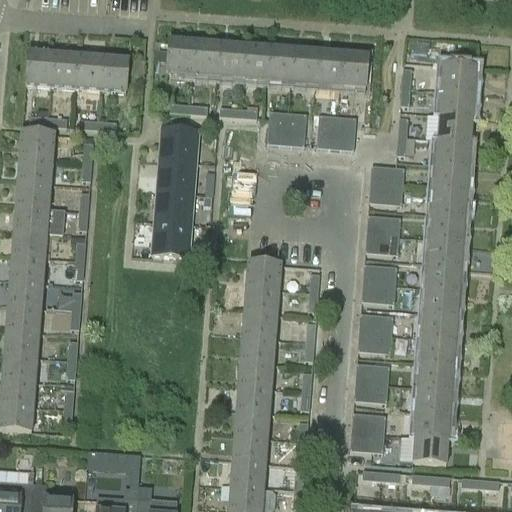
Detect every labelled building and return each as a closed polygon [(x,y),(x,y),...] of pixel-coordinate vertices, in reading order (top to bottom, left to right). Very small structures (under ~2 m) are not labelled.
[(192,80),(194,47),(169,45),(167,79),(192,80)] [(192,80),(216,82),(219,49),(194,47),(192,80)] [(243,51),(219,49),(216,82),(241,84),(243,51)] [(241,84),(265,86),(268,53),(243,51),(241,84)] [(292,55),(268,53),(265,86),(290,88),(292,55)] [(314,90),(317,56),(292,55),(290,88),(289,97),(299,97),(299,89),(314,90)] [(341,58),(317,56),(314,90),(339,92),(341,58)] [(51,92),(53,59),(28,57),(25,90),(51,92)] [(349,93),(364,94),(367,60),(341,58),(339,92),(338,100),(348,101),(349,93)] [(75,94),(78,60),(53,59),(51,92),(75,94)] [(102,62),(78,60),(75,94),(100,96),(102,62)] [(127,64),(102,62),(100,96),(125,98),(127,64)] [(441,96),(474,99),(476,73),(442,71),(441,96)] [(411,75),(402,74),(400,93),(410,93),(411,75)] [(400,93),(399,111),(408,112),(410,93),(400,93)] [(474,99),(441,96),(439,121),(472,123),(474,99)] [(221,102),(221,113),(219,113),(218,122),(237,123),(238,114),(238,110),(238,103),(221,102)] [(188,119),(188,110),(169,109),(169,118),(188,119)] [(207,112),(188,110),(188,119),(206,121),(207,112)] [(256,116),(238,114),(237,123),(256,125),(256,116)] [(280,127),(286,127),(287,118),(268,117),(268,126),(280,127)] [(286,127),(293,128),(305,129),(306,120),(287,118),(286,127)] [(317,130),(330,131),(336,131),(337,122),(318,120),(317,130)] [(47,132),(47,122),(29,121),(28,130),(47,132)] [(472,123),(439,121),(437,146),(470,148),(472,123)] [(66,124),(47,122),(47,132),(65,133),(66,124)] [(354,133),(354,132),(355,123),(337,122),(336,131),(342,132),(354,133)] [(397,142),(406,143),(407,124),(398,123),(397,142)] [(96,135),(97,126),(78,125),(77,134),(96,135)] [(116,128),(97,126),(96,135),(115,137),(116,128)] [(280,127),(268,126),(266,149),(279,150),(280,127)] [(293,128),(286,127),(280,127),(279,150),(291,151),(293,128)] [(305,129),(293,128),(291,151),(303,152),(305,129)] [(330,131),(317,130),(315,153),(328,154),(330,131)] [(336,131),(330,131),(328,154),(340,155),(342,132),(336,131)] [(161,132),(159,164),(195,167),(197,134),(161,132)] [(340,155),(352,156),(354,133),(342,132),(340,155)] [(20,137),(18,163),(52,165),(53,140),(20,137)] [(397,142),(395,161),(405,162),(406,143),(397,142)] [(470,148),(437,146),(435,170),(469,173),(470,148)] [(82,167),(91,168),(92,149),(83,148),(82,167)] [(50,190),(52,165),(18,163),(16,187),(50,190)] [(193,199),(195,167),(159,164),(157,196),(193,199)] [(80,186),(89,186),(91,168),(82,167),(80,186)] [(469,173),(435,170),(433,195),(467,197),(469,173)] [(394,185),(395,173),(370,171),(369,184),(394,185)] [(393,192),(402,192),(404,174),(395,173),(394,185),(393,192)] [(394,185),(369,184),(369,196),(393,198),(393,192),(394,185)] [(16,187),(14,212),(48,215),(50,190),(16,187)] [(393,198),(392,210),(401,211),(402,192),(393,192),(393,198)] [(467,197),(433,195),(431,220),(465,222),(467,197)] [(157,196),(154,228),(190,230),(193,199),(157,196)] [(369,196),(368,208),(392,210),(393,198),(369,196)] [(78,217),(87,217),(88,199),(79,198),(78,217)] [(64,216),(48,215),(14,212),(12,237),(46,239),(62,241),(64,216)] [(76,235),(86,236),(87,217),(78,217),(76,235)] [(465,222),(431,220),(429,244),(463,247),(465,222)] [(390,235),(391,223),(367,221),(366,233),(390,235)] [(390,241),(398,242),(400,223),(391,223),(390,235),(390,241)] [(187,263),(188,263),(189,254),(190,230),(154,228),(152,260),(187,263)] [(390,235),(366,233),(365,246),(389,247),(390,241),(390,235)] [(12,237),(10,262),(44,264),(46,239),(12,237)] [(389,247),(388,260),(397,261),(398,242),(390,241),(389,247)] [(463,247),(429,244),(428,269),(461,271),(463,247)] [(365,246),(364,258),(388,260),(389,247),(365,246)] [(74,266),(83,267),(85,248),(75,247),(74,266)] [(187,266),(207,268),(207,264),(207,256),(189,254),(188,263),(187,263),(187,266)] [(42,289),(44,264),(10,262),(8,286),(42,289)] [(73,285),(82,286),(83,267),(74,266),(73,285)] [(248,268),(246,293),(279,296),(281,270),(248,268)] [(461,271),(428,269),(426,294),(459,296),(461,271)] [(386,284),(387,272),(363,270),(362,282),(386,284)] [(386,291),(394,291),(396,273),(387,272),(386,284),(386,291)] [(308,298),(317,298),(319,279),(310,279),(308,298)] [(386,284),(362,282),(361,295),(385,297),(386,291),(386,284)] [(8,286),(6,311),(40,314),(42,289),(8,286)] [(385,297),(385,309),(393,310),(394,291),(386,291),(385,297)] [(277,320),(279,296),(246,293),(244,318),(277,320)] [(459,296),(426,294),(424,318),(457,321),(459,296)] [(361,295),(360,307),(385,309),(385,297),(361,295)] [(70,316),(79,316),(81,298),(72,297),(70,316)] [(307,316),(316,317),(317,298),(308,298),(307,316)] [(38,338),(40,314),(6,311),(5,336),(38,338)] [(69,334),(78,335),(79,316),(70,316),(69,334)] [(244,318),(242,343),(275,345),(277,320),(244,318)] [(457,321),(424,318),(422,343),(456,346),(457,321)] [(383,334),(384,321),(359,319),(358,332),(383,334)] [(382,340),(391,341),(392,322),(384,321),(383,334),(382,340)] [(304,347),(313,348),(315,329),(306,328),(304,347)] [(383,334),(358,332),(357,344),(382,346),(382,340),(383,334)] [(5,336),(3,360),(36,363),(38,338),(5,336)] [(382,346),(381,359),(389,359),(391,341),(382,340),(382,346)] [(273,370),(275,345),(242,343),(240,367),(273,370)] [(456,346),(422,343),(420,368),(454,370),(456,346)] [(357,344),(356,357),(381,359),(382,346),(357,344)] [(66,365),(75,366),(77,347),(68,347),(66,365)] [(303,366),(312,367),(313,348),(304,347),(303,366)] [(35,388),(36,363),(3,360),(1,385),(35,388)] [(65,384),(74,385),(75,366),(66,365),(65,384)] [(240,367),(238,392),(271,395),(273,370),(240,367)] [(454,370),(420,368),(418,392),(452,395),(454,370)] [(379,383),(380,371),(355,369),(354,382),(379,383)] [(379,390),(387,390),(388,372),(380,371),(379,383),(379,390)] [(310,398),(311,379),(302,378),(300,397),(310,398)] [(379,383),(354,382),(354,394),(378,396),(379,390),(379,383)] [(1,385),(0,395),(0,409),(33,412),(35,388),(1,385)] [(379,390),(378,396),(377,408),(386,409),(387,390),(379,390)] [(269,419),(271,395),(238,392),(236,417),(269,419)] [(452,395),(418,392),(416,417),(450,420),(452,395)] [(354,394),(353,406),(377,408),(378,396),(354,394)] [(72,415),(73,397),(64,396),(62,415),(72,415)] [(299,416),(308,416),(310,398),(300,397),(299,416)] [(0,435),(31,438),(33,412),(0,409),(0,435)] [(72,415),(62,415),(61,434),(70,434),(72,415)] [(236,417),(234,441),(267,444),(269,419),(236,417)] [(450,420),(416,417),(415,442),(448,444),(450,420)] [(376,421),(352,419),(351,431),(375,433),(376,421)] [(375,439),(383,440),(385,421),(376,421),(375,433),(375,439)] [(297,447),(306,447),(307,429),(298,428),(297,447)] [(375,433),(351,431),(350,443),(375,445),(375,439),(375,433)] [(375,439),(375,445),(374,458),(382,459),(383,440),(375,439)] [(265,469),(267,444),(234,441),(232,466),(265,469)] [(448,444),(415,442),(413,467),(446,470),(448,444)] [(350,443),(349,456),(374,458),(375,445),(350,443)] [(295,466),(304,466),(306,447),(297,447),(295,466)] [(138,478),(140,460),(87,456),(86,475),(129,478),(138,478)] [(232,466),(230,491),(263,493),(265,469),(232,466)] [(31,511),(33,489),(34,477),(0,474),(0,511),(31,511)] [(380,478),(372,477),(362,476),(361,485),(380,486),(380,478)] [(293,496),(302,497),(303,478),(294,478),(293,496)] [(399,488),(399,479),(380,478),(380,486),(399,488)] [(430,481),(411,480),(410,489),(429,490),(430,481)] [(430,481),(429,490),(448,491),(449,483),(430,481)] [(480,485),(461,484),(460,493),(479,494),(480,485)] [(480,485),(479,494),(498,496),(498,487),(480,485)] [(135,511),(137,493),(138,493),(138,487),(130,486),(129,494),(124,493),(123,504),(96,502),(95,511),(135,511)] [(46,490),(33,489),(31,511),(71,511),(72,505),(45,503),(46,490)] [(261,511),(263,493),(230,491),(228,511),(261,511)] [(148,511),(149,494),(138,493),(137,493),(135,511),(148,511)] [(291,511),(300,511),(302,497),(293,496),(291,511)]
